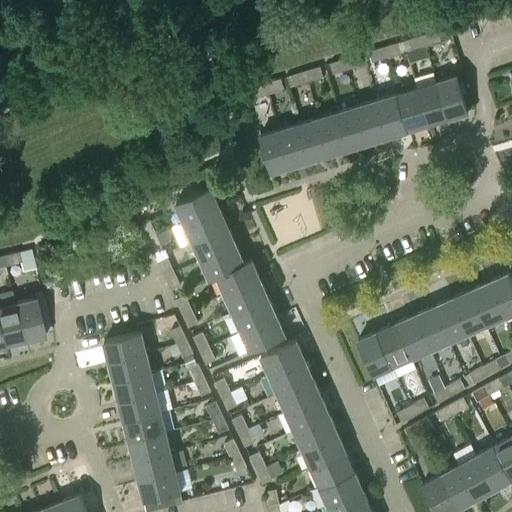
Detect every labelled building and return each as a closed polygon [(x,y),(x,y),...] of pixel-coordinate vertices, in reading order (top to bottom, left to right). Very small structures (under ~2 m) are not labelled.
[(437,30),(420,35),(424,46),(441,40),(437,30)] [(424,46),(420,35),(403,40),(407,51),(424,46)] [(407,51),(403,40),(384,46),(387,57),(407,51)] [(384,46),(369,51),(372,61),(387,57),(384,46)] [(359,54),(344,58),(348,69),(363,64),(359,54)] [(344,58),(330,63),(333,73),(348,69),(344,58)] [(320,66),(303,71),(306,82),(323,76),(320,66)] [(285,76),(286,77),(289,87),(306,82),(303,71),(285,76)] [(437,80),(448,117),(468,111),(457,74),(437,80)] [(281,78),(266,82),(269,93),(284,88),(281,78)] [(448,117),(437,80),(417,86),(428,123),(448,117)] [(266,82),(251,87),(254,97),(269,93),(266,82)] [(428,123),(417,86),(398,92),(409,128),(428,123)] [(409,128),(398,92),(378,98),(389,134),(409,128)] [(389,134),(378,98),(359,104),(369,140),(389,134)] [(339,110),(350,146),(369,140),(359,104),(339,110)] [(319,116),(330,152),(350,146),(339,110),(319,116)] [(330,152),(319,116),(300,122),(311,158),(330,152)] [(311,158),(300,122),(280,127),(291,164),(311,158)] [(291,164),(280,127),(259,134),(271,170),(291,164)] [(175,202),(184,221),(219,206),(210,186),(175,202)] [(219,206),(184,221),(192,240),(227,224),(219,206)] [(301,220),(298,211),(270,222),(278,243),(313,229),(308,217),(301,220)] [(140,225),(147,238),(157,234),(151,220),(140,225)] [(192,240),(201,259),(236,243),(227,224),(192,240)] [(163,247),(157,234),(147,238),(153,252),(163,247)] [(244,262),(244,261),(236,243),(201,259),(209,278),(217,275),(216,274),(244,262)] [(32,247),(18,251),(20,261),(35,257),(32,247)] [(3,254),(5,265),(21,261),(20,261),(18,251),(3,254)] [(157,262),(164,275),(174,271),(168,257),(157,262)] [(251,258),(244,261),(244,262),(216,274),(217,275),(225,293),(260,277),(251,258)] [(181,285),(174,271),(164,275),(171,289),(181,285)] [(511,281),(507,271),(488,279),(504,315),(511,311),(511,281)] [(268,296),(260,277),(225,293),(233,311),(268,296)] [(488,279),(469,288),(485,323),(504,315),(488,279)] [(469,288),(451,296),(466,331),(485,323),(469,288)] [(35,296),(44,333),(52,331),(41,289),(34,291),(35,296)] [(175,299),(182,312),(192,308),(185,294),(175,299)] [(14,302),(24,338),(44,333),(35,296),(14,302)] [(276,314),(268,296),(233,311),(241,330),(276,314)] [(451,296),(432,304),(448,340),(466,331),(451,296)] [(24,338),(14,302),(0,305),(0,327),(4,343),(24,338)] [(432,304),(413,312),(429,348),(448,340),(432,304)] [(198,322),(192,308),(182,312),(189,326),(198,322)] [(413,312),(395,321),(410,356),(429,348),(413,312)] [(285,334),(276,314),(241,330),(250,349),(285,334)] [(395,321),(376,329),(392,364),(410,356),(395,321)] [(170,329),(177,343),(187,339),(180,325),(170,329)] [(372,373),(392,364),(376,329),(357,337),(372,373)] [(104,340),(109,360),(146,351),(141,331),(104,340)] [(193,336),(199,349),(209,345),(203,331),(193,336)] [(261,354),(269,373),(304,358),(295,338),(261,354)] [(193,353),(187,339),(177,343),(183,357),(193,353)] [(216,359),(209,345),(199,349),(206,363),(216,359)] [(114,380),(151,371),(146,351),(109,360),(114,380)] [(312,376),(304,358),(269,373),(278,392),(312,376)] [(496,358),(482,365),(487,375),(501,368),(496,358)] [(188,367),(194,381),(205,376),(198,362),(188,367)] [(474,382),(487,375),(482,365),(469,373),(474,382)] [(114,380),(119,400),(156,391),(151,371),(114,380)] [(211,390),(205,376),(194,381),(201,395),(211,390)] [(214,381),(221,395),(231,390),(224,376),(214,381)] [(278,392),(286,411),(321,395),(312,376),(278,392)] [(460,377),(446,385),(451,394),(465,387),(460,377)] [(485,384),(490,394),(504,386),(499,377),(485,384)] [(489,394),(490,394),(485,384),(472,391),(477,401),(479,400),(489,394)] [(438,402),(451,394),(446,385),(433,392),(438,402)] [(237,404),(231,390),(221,395),(227,409),(237,404)] [(124,419),(161,410),(156,391),(119,400),(124,419)] [(493,402),(489,394),(479,400),(483,408),(493,402)] [(329,414),(321,395),(286,411),(294,429),(329,414)] [(463,396),(449,403),(455,413),(468,406),(463,396)] [(415,414),(429,406),(424,397),(410,404),(415,414)] [(222,414),(216,400),(205,405),(212,419),(222,414)] [(441,420),(455,413),(449,403),(436,411),(441,420)] [(415,414),(410,404),(396,411),(402,421),(415,414)] [(166,430),(161,410),(124,419),(129,439),(166,430)] [(232,418),(238,432),(248,427),(242,413),(232,418)] [(222,414),(212,419),(219,433),(229,428),(222,414)] [(303,448),(337,432),(329,414),(294,429),(303,448)] [(427,416),(416,422),(421,432),(433,426),(427,416)] [(410,438),(421,432),(416,422),(404,428),(410,438)] [(255,441),(248,427),(238,432),(245,446),(255,441)] [(134,459),(170,450),(166,430),(129,439),(134,459)] [(346,451),(337,432),(303,448),(311,467),(346,451)] [(493,444),(511,477),(511,476),(511,435),(511,434),(493,444)] [(230,456),(240,452),(234,438),(223,443),(230,456)] [(494,486),(511,477),(493,444),(476,453),(494,486)] [(175,470),(170,450),(134,459),(139,479),(175,470)] [(249,455),(256,469),(266,464),(259,450),(249,455)] [(311,467),(319,485),(354,470),(346,451),(311,467)] [(237,470),(246,466),(247,466),(240,452),(230,456),(237,470)] [(476,496),(494,486),(476,453),(458,463),(476,496)] [(458,505),(476,496),(458,463),(440,472),(458,505)] [(272,478),(266,464),(256,469),(262,483),(272,478)] [(175,470),(139,479),(144,499),(180,490),(175,470)] [(362,488),(354,470),(319,485),(328,504),(362,488)] [(436,511),(445,511),(458,505),(440,472),(421,482),(436,511)] [(265,491),(268,506),(279,503),(276,488),(265,491)] [(328,504),(331,511),(359,511),(371,507),(362,488),(328,504)] [(87,511),(80,493),(60,501),(64,511),(87,511)] [(64,511),(60,501),(41,508),(42,511),(64,511)] [(280,511),(279,503),(268,506),(269,511),(280,511)]
